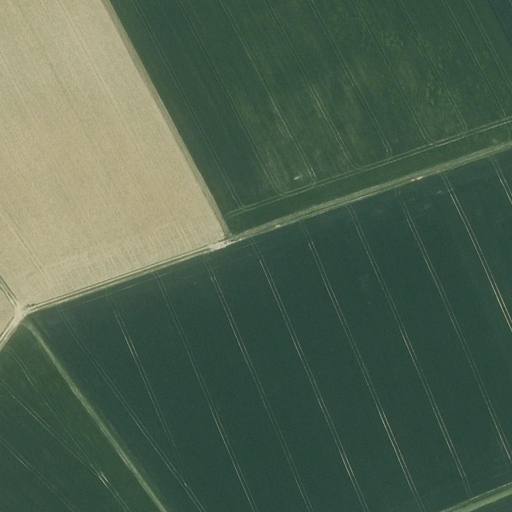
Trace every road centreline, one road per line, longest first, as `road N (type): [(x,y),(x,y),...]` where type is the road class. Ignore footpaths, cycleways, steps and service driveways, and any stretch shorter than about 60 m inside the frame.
road 1 (track): [(511,144),(22,314)]
road 2 (track): [(162,511),(22,314)]
